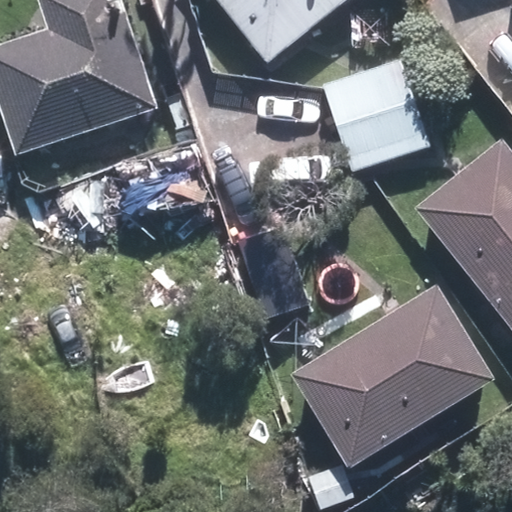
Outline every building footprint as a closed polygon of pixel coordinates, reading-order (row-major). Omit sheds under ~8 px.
[(30,0),(42,37),(0,50),(0,123),(11,158),(147,114),(109,0),(30,0)] [(206,0),(259,67),(345,0),(206,0)] [(391,64),(315,90),(344,176),(420,150),(391,64)] [(511,346),(511,169),(493,145),(405,214),(510,348),(511,346)] [(273,232),(232,246),(257,322),(298,309),(273,232)] [(281,382),(338,475),(486,385),(429,292),(281,382)]
